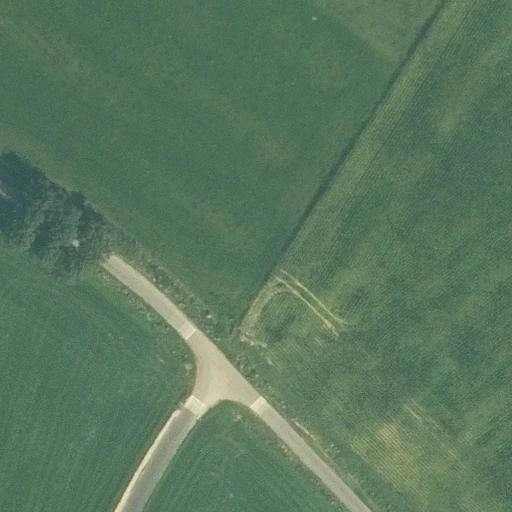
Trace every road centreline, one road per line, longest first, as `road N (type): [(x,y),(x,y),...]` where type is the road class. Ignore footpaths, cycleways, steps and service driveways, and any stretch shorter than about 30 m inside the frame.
road 1 (unclassified): [(218,367),(144,291),(0,191)]
road 2 (unclassified): [(358,511),(218,367)]
road 3 (unclassified): [(127,511),(218,367)]
